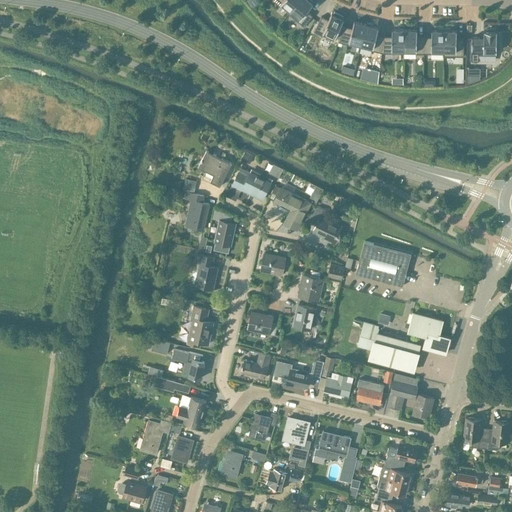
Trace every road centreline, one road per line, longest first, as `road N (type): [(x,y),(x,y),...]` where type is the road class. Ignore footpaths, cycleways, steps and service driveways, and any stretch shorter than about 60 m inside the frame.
road 1 (secondary): [(426,172),(296,122),(151,34),(69,6),(23,0)]
road 2 (residential): [(239,405),(257,392),(441,436)]
road 3 (residential): [(239,405),(221,376),(240,287)]
road 4 (unclassified): [(454,394),(491,279)]
